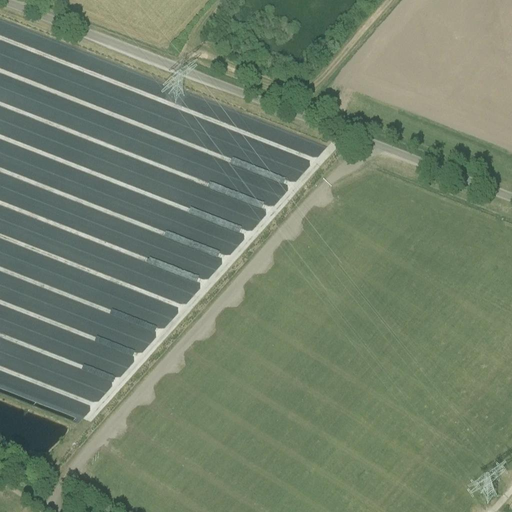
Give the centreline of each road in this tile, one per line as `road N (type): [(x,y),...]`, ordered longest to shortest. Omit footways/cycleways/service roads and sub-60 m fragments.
road 1 (unclassified): [(511,200),(0,0)]
road 2 (track): [(57,511),(51,507),(123,416),(369,144)]
